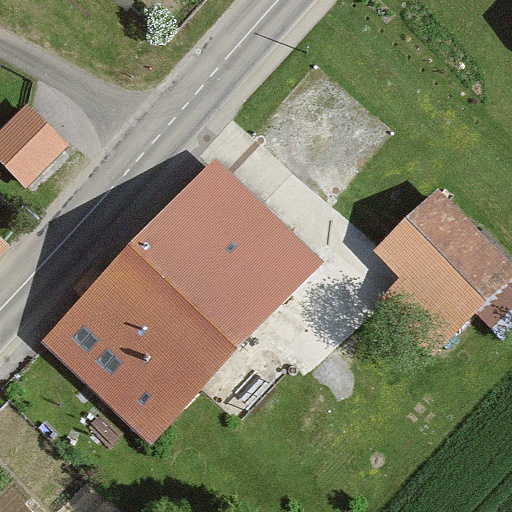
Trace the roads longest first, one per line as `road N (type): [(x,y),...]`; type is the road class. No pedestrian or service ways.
road 1 (secondary): [(0,308),(286,0)]
road 2 (track): [(165,132),(0,44)]
